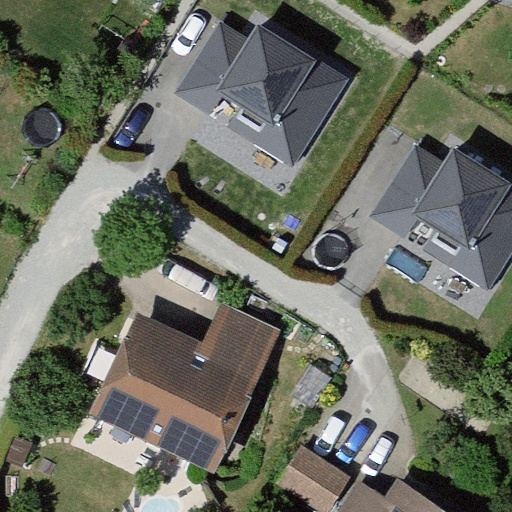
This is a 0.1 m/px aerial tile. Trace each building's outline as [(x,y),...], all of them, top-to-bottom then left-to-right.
[(349,61),(249,0),(216,0),(169,76),(292,152),(349,61)] [(511,237),(511,163),(422,108),(366,199),(488,275),(511,237)] [(125,314),(80,412),(201,467),(263,330),(213,307),(195,346),(125,314)] [(271,481),(317,510),(342,472),(295,442),(271,481)] [(331,511),(442,511),(388,477),(376,497),(351,481),(331,511)]
